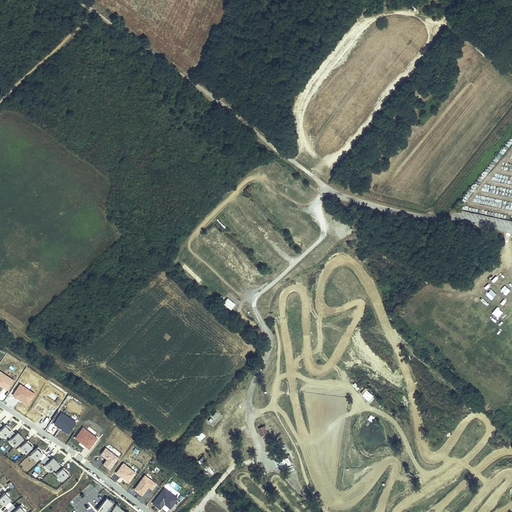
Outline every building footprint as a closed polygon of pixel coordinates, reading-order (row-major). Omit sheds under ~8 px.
[(234,304),(227,298),(224,303),(230,308),(234,304)] [(0,384),(7,390),(13,380),(0,371),(0,384)] [(54,423),(68,433),(76,422),(61,412),(54,423)] [(6,427),(5,425),(0,428),(0,432),(3,437),(6,434),(12,429),(8,425),(6,427)] [(83,427),(75,437),(89,448),(97,438),(83,427)] [(14,432),(12,429),(6,434),(9,437),(14,432)] [(23,438),(17,432),(8,440),(11,443),(12,442),(14,445),(18,442),(22,438),(23,438)] [(199,441),(205,436),(201,432),(196,437),(199,441)] [(28,442),(26,440),(25,441),(20,445),(19,446),(25,452),(33,445),(29,441),(28,442)] [(38,446),(30,453),(35,459),(38,457),(42,453),(40,451),(42,450),(38,446)] [(103,463),(109,468),(118,457),(105,447),(100,453),(107,459),(103,463)] [(42,453),(38,457),(40,460),(46,455),(43,452),(42,453)] [(294,464),(290,454),(279,459),(283,469),(294,464)] [(46,455),(40,460),(43,463),(49,458),(46,455)] [(58,463),(53,457),(43,465),(46,468),(47,467),(50,470),(54,467),(58,463)] [(123,463),(116,472),(128,481),(135,472),(123,463)] [(64,469),(62,467),(55,473),(61,479),(69,472),(65,468),(64,469)] [(144,474),(134,488),(141,494),(148,486),(152,489),(156,483),(144,474)] [(94,489),(98,494),(103,490),(99,485),(94,489)] [(152,502),(160,508),(164,503),(170,507),(177,498),(164,487),(152,502)] [(2,502),(4,504),(10,498),(5,492),(2,494),(0,491),(0,502),(0,503),(2,502)] [(106,497),(97,509),(100,511),(106,511),(113,504),(110,501),(110,500),(106,497)] [(5,505),(7,508),(13,503),(10,500),(5,505)] [(13,503),(7,508),(10,511),(16,506),(13,503)]
